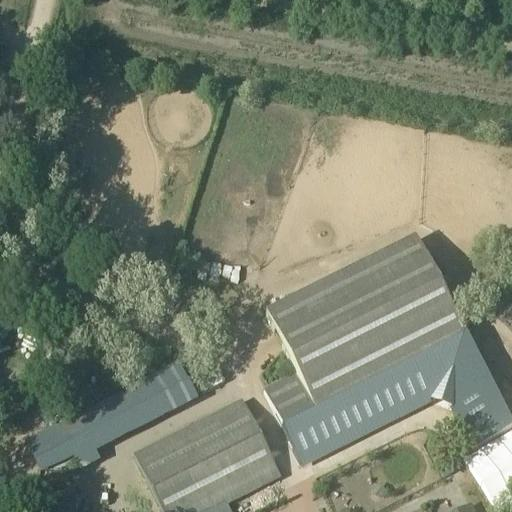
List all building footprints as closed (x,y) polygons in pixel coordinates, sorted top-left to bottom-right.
[(281,431),(314,415),(463,340),(414,242),(264,317),(295,378),(262,394),(281,431)] [(314,415),(281,431),(301,472),(434,405),(448,410),(470,454),(511,432),(466,339),(463,340),(314,415)] [(101,463),(96,453),(199,403),(181,365),(57,425),(80,473),(101,463)] [(241,404),(132,458),(159,511),(211,511),(224,506),(226,509),(280,482),(241,404)] [(511,434),(507,438),(472,459),(463,465),(491,511),(505,511),(511,508),(511,434)]
